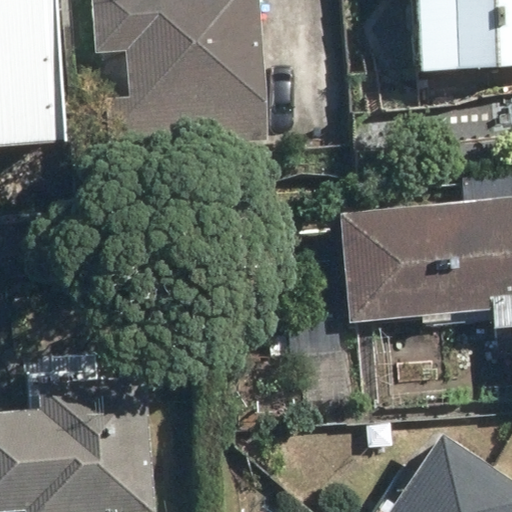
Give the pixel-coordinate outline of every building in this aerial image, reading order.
[(54,0),(0,0),(0,153),(65,150),(54,0)] [(257,0),(90,0),(94,48),(124,46),(128,95),(107,97),(111,149),(270,135),(257,0)] [(511,0),(403,0),(409,69),(511,60),(511,0)] [(511,190),(328,207),(338,319),(507,303),(511,360),(511,190)] [(33,378),(34,404),(0,406),(0,508),(22,507),(22,511),(122,511),(151,510),(141,371),(33,378)] [(511,511),(511,478),(434,426),(375,511),(511,511)]
